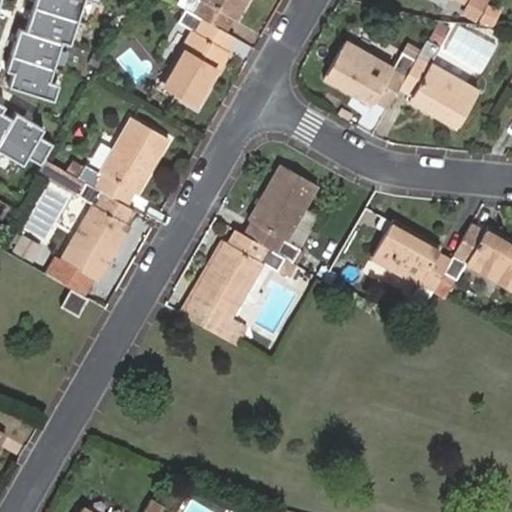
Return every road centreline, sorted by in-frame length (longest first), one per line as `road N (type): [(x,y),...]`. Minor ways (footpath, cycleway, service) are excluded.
road 1 (residential): [(19,511),(259,105)]
road 2 (residential): [(511,183),(385,169),(259,105)]
